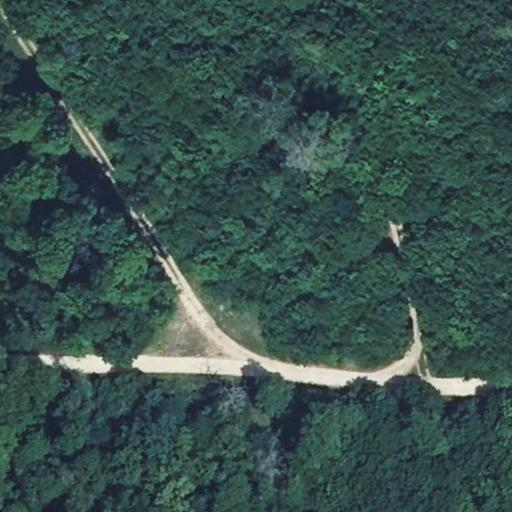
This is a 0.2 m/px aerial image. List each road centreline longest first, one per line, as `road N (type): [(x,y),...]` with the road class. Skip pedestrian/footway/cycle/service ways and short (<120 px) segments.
road 1 (track): [(258,375),(191,302),(0,5)]
road 2 (track): [(432,385),(354,48),(360,0)]
road 3 (track): [(258,375),(0,364)]
road 4 (track): [(432,385),(258,375)]
